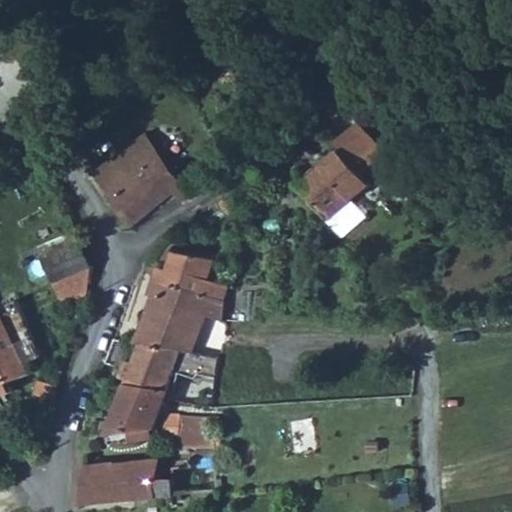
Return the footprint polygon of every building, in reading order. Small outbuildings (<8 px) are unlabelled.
[(345,157),(302,191),(329,226),(371,192),(366,185),(393,164),(364,127),(337,148),(345,157)] [(95,171),(114,196),(165,158),(150,133),(95,171)] [(178,205),(189,197),(165,158),(114,196),(135,225),(172,197),(178,205)] [(244,186),(238,191),(219,205),(230,220),(255,201),(244,186)] [(44,253),(57,283),(95,267),(82,236),(44,253)] [(171,282),(224,301),(229,287),(210,281),(217,257),(183,251),(171,282)] [(95,267),(57,283),(67,306),(87,298),(91,285),(95,267)] [(224,301),(171,282),(150,340),(182,353),(186,353),(220,353),(227,302),(224,301)] [(2,307),(26,364),(42,356),(18,300),(2,307)] [(0,386),(9,383),(30,374),(26,364),(2,307),(0,308),(0,386)] [(182,353),(150,340),(135,380),(169,394),(177,375),(194,375),(199,372),(221,372),(223,353),(220,353),(186,353),(182,353)] [(111,431),(112,443),(134,441),(133,430),(156,428),(169,394),(135,380),(115,431),(111,431)] [(42,381),(39,393),(52,397),(56,386),(42,381)] [(9,383),(0,386),(0,400),(4,399),(8,408),(12,406),(9,396),(13,394),(9,383)] [(165,438),(180,440),(178,446),(218,446),(218,413),(172,413),(165,438)] [(158,428),(156,428),(133,430),(134,441),(159,439),(158,428)] [(219,490),(218,446),(178,446),(171,479),(161,479),(162,497),(181,494),(182,507),(198,508),(203,494),(220,493),(219,490)] [(88,463),(82,506),(160,497),(162,497),(161,479),(164,456),(88,463)]
